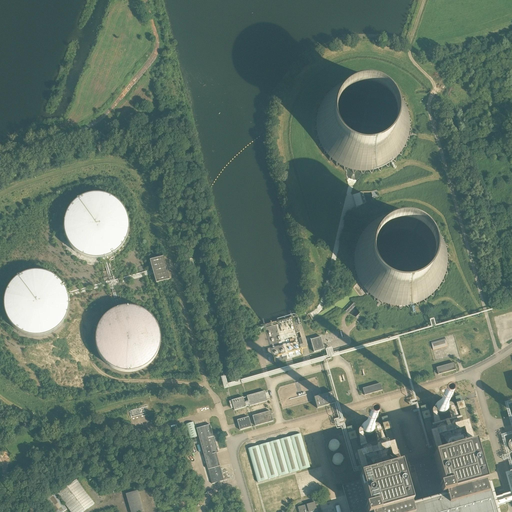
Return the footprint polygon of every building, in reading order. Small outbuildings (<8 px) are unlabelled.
[(314,131),(315,137),(317,143),(320,149),(324,154),(328,159),(333,164),(338,167),(344,170),(350,172),(356,173),(363,174),(369,174),(376,172),(382,170),(388,167),(393,164),(398,160),(402,155),(406,150),(409,144),(411,138),(412,131),(413,125),(412,118),(411,112),(409,106),(406,100),(403,95),(398,90),(394,86),(388,82),(382,79),(376,77),(370,76),(364,75),(357,76),(351,77),(345,79),(339,82),(333,85),(328,89),(324,94),(321,100),(318,105),(316,111),(314,118),(314,124),(314,131)] [(65,232),(65,236),(67,240),(69,244),(71,247),(74,251),(77,253),(81,256),(84,258),(88,259),(93,260),(97,260),(101,260),(105,259),(109,258),(113,256),(117,253),(120,251),(123,247),(125,244),(127,240),(128,236),(129,232),(130,228),(129,223),(129,219),(127,215),(125,211),(123,208),(120,205),(117,202),(113,199),(110,197),(105,196),(101,195),(97,195),(93,195),(89,196),(84,197),(81,199),(77,202),(74,204),(71,208),(69,211),(67,215),(65,219),(65,223),(64,227),(65,232)] [(352,266),(353,273),(355,279),(358,285),(362,290),(366,295),(371,299),(376,303),(382,306),(388,308),(394,309),(401,310),(407,309),(414,308),(420,306),(426,303),(431,300),(436,295),(440,290),(444,285),(447,279),(449,273),(450,267),(451,260),(450,254),(449,248),(447,242),(444,236),(441,230),(436,225),(432,221),(426,218),(420,215),(414,213),(408,211),(402,211),(395,211),(389,212),(383,214),(377,217),(371,221),(366,225),(362,230),(358,235),(356,241),(353,247),(352,253),(352,260),(352,266)] [(156,283),(161,282),(169,279),(167,270),(166,268),(165,266),(166,266),(163,257),(150,261),(148,262),(149,263),(150,263),(153,271),(155,281),(154,281),(154,283),(156,282),(156,283)] [(4,307),(4,311),(6,315),(8,319),(10,323),(13,326),(16,329),(20,331),(23,333),(27,334),(32,335),(36,335),(40,335),(44,334),(48,333),(52,331),(56,329),(59,326),(62,323),(64,319),(66,315),(67,311),(68,307),(69,303),(68,299),(68,295),(66,290),(64,287),(62,283),(59,280),(56,277),(52,275),(49,273),(44,271),(40,271),(36,270),(32,271),(28,271),(23,273),(20,275),(16,277),(13,280),(10,283),(8,287),(6,290),(4,294),(4,299),(3,303),(4,307)] [(96,343),(97,348),(99,351),(101,355),(103,359),(106,362),(109,364),(112,367),(116,369),(120,370),(124,371),(128,371),(133,371),(137,370),(141,369),(145,367),(148,365),(151,362),(154,359),(156,355),(158,352),(160,348),(161,344),(161,340),(161,335),(161,331),(159,327),(158,323),(156,320),(153,317),(150,314),(147,311),(143,309),(139,307),(135,306),(131,306),(127,306),(123,306),(118,307),(115,309),(111,311),(108,313),(105,316),(102,320),(100,323),(98,327),(97,331),(96,335),(96,339),(96,343)] [(324,349),(321,337),(311,340),(314,352),(324,349)] [(431,342),(433,350),(447,346),(447,345),(445,338),(431,342)] [(438,375),(443,373),(456,370),(454,363),(436,368),(438,375)] [(365,395),(369,394),(382,390),(380,384),(363,389),(365,395)] [(267,401),(267,399),(264,392),(247,396),(250,406),(267,401)] [(317,409),(331,405),(336,403),(333,393),(319,397),(314,398),(317,409)] [(232,401),(234,408),(234,410),(246,407),(243,398),(232,401)] [(435,407),(435,408),(436,411),(438,413),(441,414),(444,414),(447,413),(449,410),(449,407),(448,404),(447,403),(445,401),(443,401),(441,401),(439,401),(437,403),(436,405),(435,407)] [(273,421),(272,419),(270,411),(252,416),(255,426),(273,421)] [(427,420),(435,419),(434,411),(426,412),(427,420)] [(237,421),(238,423),(240,430),(251,427),(248,417),(237,421)] [(361,427),(361,428),(362,431),(364,434),(367,435),(370,435),(373,433),(375,430),(375,427),(374,424),(373,422),(371,421),(368,420),(366,421),(364,422),(362,423),(361,425),(361,427)] [(186,424),(189,439),(197,437),(195,422),(186,424)] [(210,425),(196,429),(212,484),(218,482),(218,481),(219,481),(219,482),(224,481),(219,462),(218,462),(218,461),(216,453),(218,453),(214,438),(213,439),(213,437),(210,425)] [(360,432),(352,433),(354,441),(361,439),(360,432)] [(301,433),(248,448),(258,482),(310,467),(301,433)] [(329,448),(330,449),(332,451),(334,451),(336,451),(338,450),(339,449),(340,447),(340,445),(340,443),(339,442),(337,441),(335,440),(333,440),(331,441),(330,442),(329,444),(329,446),(329,448)] [(317,511),(316,509),(315,505),(315,502),(311,503),(298,507),(299,511),(495,511),(494,507),(492,498),(488,485),(485,486),(485,483),(474,444),(440,454),(436,455),(435,455),(433,455),(434,458),(430,459),(429,457),(409,462),(411,470),(414,469),(421,492),(418,493),(419,498),(420,498),(421,501),(420,501),(419,501),(419,502),(412,504),(412,503),(411,504),(411,502),(410,497),(401,465),(367,474),(362,476),(360,476),(360,477),(361,480),(342,486),(343,490),(347,502),(349,511),(332,511),(333,511),(331,511),(317,511)] [(333,462),(334,464),(336,465),(337,465),(339,465),(341,464),(342,463),(343,461),(344,459),(343,458),(342,456),(340,455),(339,454),(337,454),(335,455),(333,457),(333,458),(332,460),(333,462)] [(511,492),(492,498),(494,507),(511,501),(511,471),(506,473),(511,492)] [(297,481),(301,496),(319,491),(313,473),(309,474),(309,477),(297,481)] [(76,479),(73,482),(57,494),(70,511),(82,511),(94,504),(76,479)] [(155,511),(155,508),(156,508),(150,489),(138,492),(138,491),(126,494),(130,508),(131,511),(141,511),(155,511)] [(263,508),(258,489),(252,490),(257,510),(263,508)]
